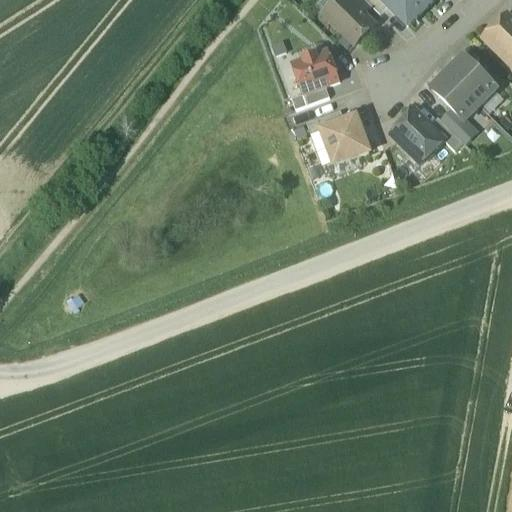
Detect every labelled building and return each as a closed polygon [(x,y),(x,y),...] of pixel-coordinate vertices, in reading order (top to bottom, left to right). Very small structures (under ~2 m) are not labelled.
[(364,20),(344,0),(325,19),(355,49),(374,30),(364,20)] [(360,0),(343,0),(344,0),(364,20),(372,11),(360,0)] [(377,0),(360,0),(372,11),(380,19),(388,10),(377,0)] [(410,0),(377,0),(388,10),(408,30),(424,14),(410,0)] [(410,0),(424,14),(437,0),(410,0)] [(511,24),(507,20),(484,43),(511,70),(511,24)] [(326,91),(340,86),(329,55),(290,70),(301,101),(326,91)] [(497,94),(464,61),(448,78),(481,110),(497,94)] [(481,110),(448,78),(432,94),(465,127),(481,110)] [(330,102),(326,91),(301,101),(292,104),(296,115),(330,102)] [(341,115),(307,128),(311,139),(322,135),(345,126),(341,115)] [(430,131),(415,116),(392,139),(421,168),(444,145),(430,131)] [(345,126),(322,135),(335,169),(369,157),(356,122),(345,126)] [(438,122),(430,131),(444,145),(456,156),(465,147),(438,122)]
